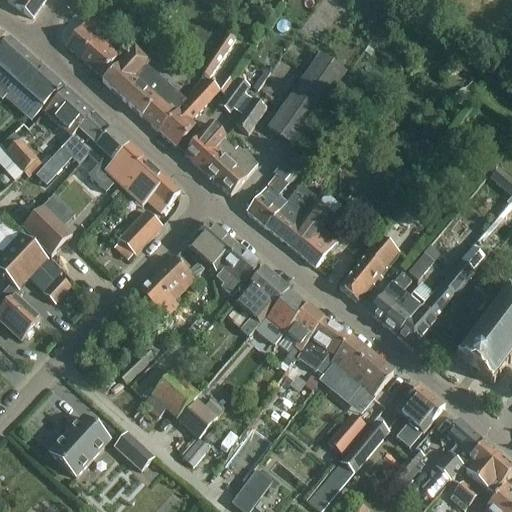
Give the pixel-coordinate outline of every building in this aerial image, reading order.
[(7,0),(6,2),(33,21),(47,0),(7,0)] [(98,29),(88,20),(65,49),(101,80),(119,59),(93,37),(98,29)] [(203,74),(210,79),(236,42),(228,37),(203,74)] [(64,91),(13,44),(9,40),(0,49),(0,100),(2,103),(14,89),(43,114),(64,91)] [(135,48),(104,82),(102,84),(158,135),(186,104),(146,67),(150,62),(135,48)] [(294,149),(346,74),(319,55),(267,131),(294,149)] [(196,129),(191,126),(220,94),(205,81),(191,97),(187,104),(186,104),(158,135),(176,151),(196,129)] [(219,107),(229,115),(248,90),(238,82),(219,107)] [(93,116),(66,92),(44,115),(71,141),(93,116)] [(236,126),(249,135),(265,111),(252,102),(236,126)] [(87,159),(111,133),(93,116),(71,141),(72,141),(68,146),(62,152),(68,158),(73,162),(79,156),(85,162),(87,159)] [(215,154),(223,142),(209,128),(184,158),(204,176),(219,159),(215,154)] [(105,174),(128,148),(111,133),(87,159),(100,171),(97,174),(104,180),(107,177),(105,174)] [(224,143),(223,142),(215,154),(219,159),(204,176),(230,199),(258,169),(238,151),(235,154),(223,144),(224,143)] [(37,163),(19,144),(6,155),(9,159),(24,175),(37,163)] [(181,196),(128,148),(105,174),(107,177),(143,210),(148,205),(162,217),(181,196)] [(0,149),(0,167),(9,159),(6,155),(0,149)] [(68,158),(62,152),(37,180),(47,189),(66,169),(62,165),(68,158)] [(37,163),(24,175),(28,180),(41,168),(37,163)] [(286,206),(275,196),(296,172),(285,163),(274,177),(277,180),(261,199),(257,196),(247,208),(251,211),(247,216),(265,231),(277,215),(279,215),(286,206)] [(511,182),(498,170),(490,180),(511,198),(511,196),(511,182)] [(288,205),(286,206),(279,215),(277,215),(265,231),(315,271),(337,245),(324,234),(334,222),(314,206),(316,203),(301,190),(288,205)] [(16,195),(5,203),(14,215),(25,208),(16,195)] [(388,221),(394,213),(377,201),(372,209),(388,221)] [(511,210),(509,208),(476,246),(479,249),(511,211),(511,210)] [(23,231),(51,259),(71,239),(43,210),(23,231)] [(400,241),(414,226),(397,212),(384,227),(400,241)] [(162,230),(155,224),(146,215),(119,244),(134,258),(162,230)] [(224,266),(237,251),(209,225),(187,249),(219,277),(216,281),(227,268),(224,266)] [(7,252),(0,259),(0,276),(18,293),(28,282),(55,307),(71,290),(45,265),(46,263),(20,239),(7,252)] [(361,264),(339,291),(357,306),(398,255),(379,239),(359,263),(361,264)] [(232,300),(259,271),(237,251),(224,266),(227,268),(216,281),(223,288),(221,290),(232,300)] [(432,297),(396,339),(413,353),(414,352),(427,337),(456,303),(453,301),(474,276),(473,275),(484,261),(472,251),(432,297)] [(429,252),(424,258),(433,266),(438,260),(429,252)] [(433,266),(424,258),(408,276),(417,284),(433,266)] [(195,283),(173,261),(139,296),(165,322),(178,309),(173,305),(195,283)] [(288,294),(262,272),(234,304),(252,320),(240,333),(249,341),(288,294)] [(400,296),(400,297),(410,285),(402,277),(368,316),(381,327),(396,310),(391,305),(400,296)] [(396,339),(432,297),(421,287),(412,298),(408,303),(400,297),(400,296),(391,305),(396,310),(381,327),(396,339)] [(511,294),(511,293),(511,290),(510,292),(509,292),(508,292),(506,291),(504,293),(506,295),(497,307),(495,305),(494,307),(496,309),(486,321),(484,320),(482,322),(484,324),(475,336),(473,335),(471,337),(473,338),(464,350),(462,349),(460,351),(462,352),(458,357),(456,356),(455,358),(457,359),(457,360),(491,386),(491,385),(493,387),(495,385),(493,383),(496,378),(499,380),(501,378),(498,376),(507,365),(509,367),(511,364),(509,362),(511,358),(511,294)] [(28,342),(33,337),(31,333),(39,324),(25,312),(27,310),(8,293),(0,301),(0,323),(21,343),(24,341),(28,342)] [(285,337),(306,310),(288,295),(256,333),(263,338),(273,327),(281,333),(277,337),(281,340),(284,336),(285,337)] [(295,363),(323,322),(306,310),(285,337),(297,347),(289,357),(295,363)] [(335,361),(351,342),(323,322),(295,363),(296,363),(299,359),(319,373),(320,372),(318,371),(329,357),(335,361)] [(393,376),(351,342),(335,361),(329,357),(318,371),(320,372),(323,366),(329,370),(370,403),(393,376)] [(145,352),(118,378),(127,387),(154,361),(145,352)] [(147,404),(144,408),(158,421),(165,413),(176,422),(197,398),(172,376),(155,395),(151,400),(147,404)] [(313,380),(307,388),(312,392),(318,384),(313,380)] [(422,435),(443,410),(418,389),(396,414),(409,425),(396,440),(409,450),(421,435),(422,435)] [(149,390),(141,399),(147,404),(151,400),(155,395),(149,390)] [(199,440),(217,420),(197,402),(179,422),(199,440)] [(350,416),(327,445),(341,457),(365,428),(350,416)] [(49,457),(76,481),(110,444),(83,420),(49,457)] [(433,487),(426,496),(433,502),(450,483),(462,469),(483,444),(459,423),(446,439),(461,453),(454,461),(448,456),(435,470),(437,471),(427,481),(433,487)] [(342,464),(354,475),(387,435),(375,424),(342,464)] [(216,455),(229,441),(222,434),(208,448),(216,455)] [(127,437),(115,451),(141,475),(153,462),(127,437)] [(199,442),(183,462),(193,470),(209,450),(199,442)] [(233,468),(244,474),(256,453),(238,442),(215,482),(223,486),(233,468)] [(493,496),(511,473),(511,467),(483,444),(462,469),(466,473),(465,475),(486,493),(483,496),(489,501),(493,496)] [(415,453),(393,481),(401,487),(423,460),(415,453)] [(342,464),(314,497),(326,508),(354,475),(342,464)] [(469,508),(479,497),(463,484),(454,495),(469,508)] [(511,511),(511,494),(505,488),(484,511),(511,511)] [(245,491),(232,507),(239,511),(251,511),(259,501),(245,491)]
